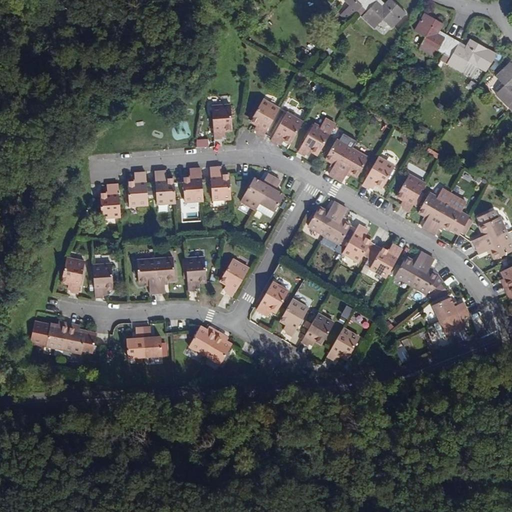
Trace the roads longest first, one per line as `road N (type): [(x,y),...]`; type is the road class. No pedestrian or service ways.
road 1 (tertiary): [(507,336),(393,378),(232,403),(0,395)]
road 2 (residential): [(507,336),(456,264),(317,180)]
road 3 (residential): [(317,180),(255,157),(102,165)]
road 4 (residential): [(234,324),(193,311),(55,306)]
road 5 (residential): [(317,180),(234,324)]
